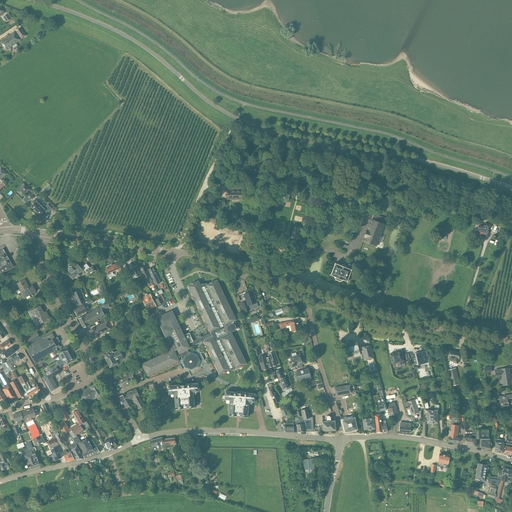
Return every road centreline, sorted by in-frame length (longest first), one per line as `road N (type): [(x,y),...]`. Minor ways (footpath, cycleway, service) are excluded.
road 1 (unclassified): [(511,188),(424,161),(262,129),(211,104),(116,30),(31,0)]
road 2 (residential): [(300,290),(198,255),(44,234)]
road 3 (unclassified): [(511,344),(300,290)]
road 4 (tertiary): [(141,439),(186,430),(340,439)]
road 5 (unclassified): [(340,439),(422,439),(511,461)]
road 6 (tertiary): [(102,375),(49,279),(44,234)]
road 7 (residential): [(340,439),(300,290)]
road 8 (unclassified): [(0,480),(141,439)]
road 9 (track): [(362,437),(371,485),(467,494)]
